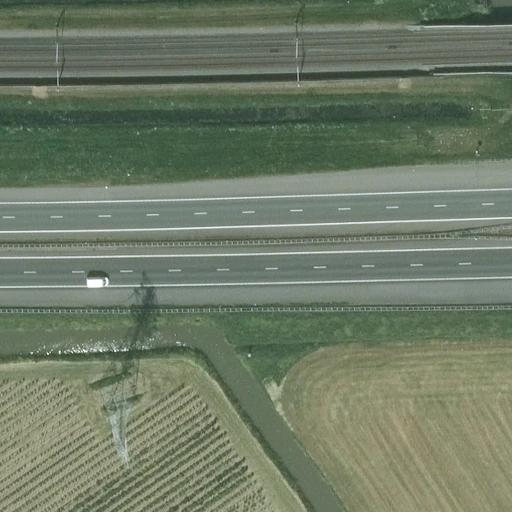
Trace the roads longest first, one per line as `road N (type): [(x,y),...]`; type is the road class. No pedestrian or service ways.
road 1 (motorway): [(511,204),(0,217)]
road 2 (motorway): [(0,272),(511,263)]
